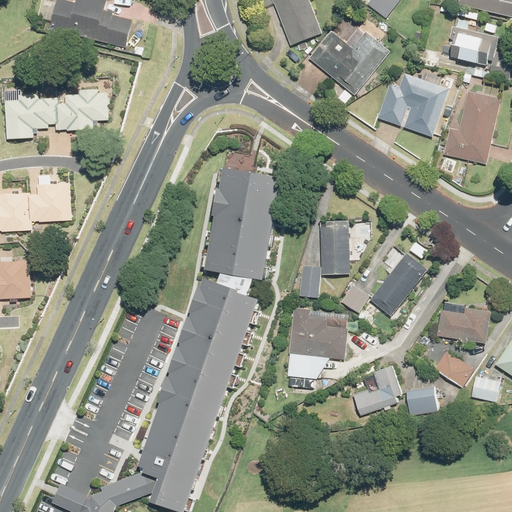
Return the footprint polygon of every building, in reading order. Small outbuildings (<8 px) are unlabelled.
[(65,0),(58,0),(52,30),(128,46),(134,19),(115,15),(116,11),(108,9),(110,0),(82,0),(81,3),(65,0)] [(274,0),(293,48),(327,35),(313,0),(274,0)] [(370,0),(368,3),(386,17),(399,0),(370,0)] [(511,0),(445,0),(446,1),(511,16),(511,0)] [(458,28),(450,55),(494,67),(501,40),(458,28)] [(311,59),(358,96),(392,52),(369,34),(357,49),(334,31),(311,59)] [(511,57),(498,54),(494,75),(511,79),(511,57)] [(392,83),(380,118),(436,137),(452,90),(408,75),(404,87),(392,83)] [(9,101),(11,138),(37,137),(37,129),(51,129),(51,123),(62,123),(62,129),(71,128),(72,131),(99,130),(98,120),(111,119),(109,93),(102,93),(101,89),(82,90),(82,93),(70,94),(71,104),(62,104),(61,97),(42,98),(42,94),(24,95),(24,100),(9,101)] [(453,128),(447,154),(490,164),(505,98),(471,91),(462,131),(453,128)] [(363,110),(356,105),(352,111),(373,126),(380,116),(366,106),(363,110)] [(234,153),(213,268),(228,271),(260,276),(270,278),(271,272),(272,268),(288,177),(250,170),(252,156),(234,153)] [(0,237),(4,237),(3,233),(7,233),(36,230),(36,233),(76,229),(72,193),(44,196),(44,205),(39,206),(37,191),(5,195),(6,201),(6,205),(0,205),(0,237)] [(326,223),(326,274),(354,274),(353,222),(326,223)] [(409,253),(374,299),(396,315),(431,270),(409,253)] [(0,302),(32,301),(30,265),(1,266),(2,275),(0,275),(0,302)] [(305,266),(303,295),(321,297),(324,267),(305,266)] [(228,271),(224,282),(255,292),(259,282),(259,281),(260,276),(228,271)] [(149,454),(145,465),(152,468),(168,475),(160,496),(158,501),(160,502),(191,511),(231,397),(233,391),(234,388),(234,386),(238,375),(241,367),(246,352),(249,345),(253,332),(256,324),(261,311),(264,302),(265,299),(255,294),(255,292),(224,282),(210,277),(209,280),(163,413),(150,451),(149,454)] [(355,284),(343,302),(361,314),(373,296),(355,284)] [(295,307),(291,355),(347,360),(350,329),(328,327),(329,318),(312,317),(313,309),(295,307)] [(470,307),(469,314),(446,310),(442,335),(463,339),(463,343),(471,344),(472,340),(491,343),(496,311),(470,307)] [(511,349),(502,363),(511,369),(511,349)] [(449,350),(437,367),(466,387),(478,370),(449,350)] [(359,396),(364,414),(409,400),(399,366),(378,372),(383,389),(359,396)] [(480,377),(476,395),(501,401),(506,384),(480,377)] [(410,392),(415,415),(442,410),(438,386),(410,392)] [(118,511),(121,505),(158,493),(160,496),(168,475),(152,468),(146,471),(144,472),(118,482),(113,484),(111,485),(105,488),(106,491),(94,496),(90,494),(80,489),(69,485),(65,483),(60,493),(56,502),(60,504),(71,509),(77,511),(118,511)]
